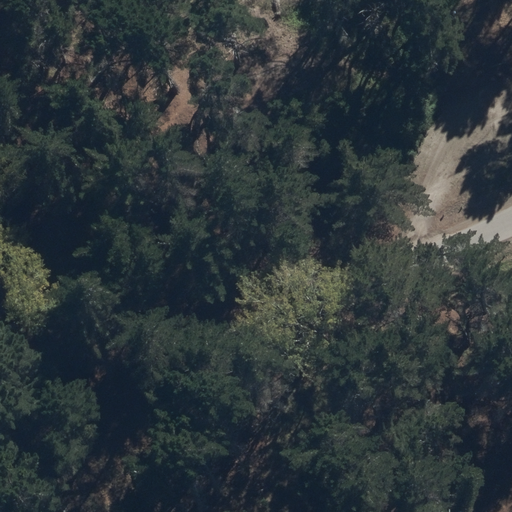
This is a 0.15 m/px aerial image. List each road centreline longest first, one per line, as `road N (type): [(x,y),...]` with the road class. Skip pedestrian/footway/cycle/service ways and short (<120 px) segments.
road 1 (unclassified): [(0,300),(156,333),(220,330),(511,219)]
road 2 (track): [(419,256),(425,199),(460,138),(511,116)]
